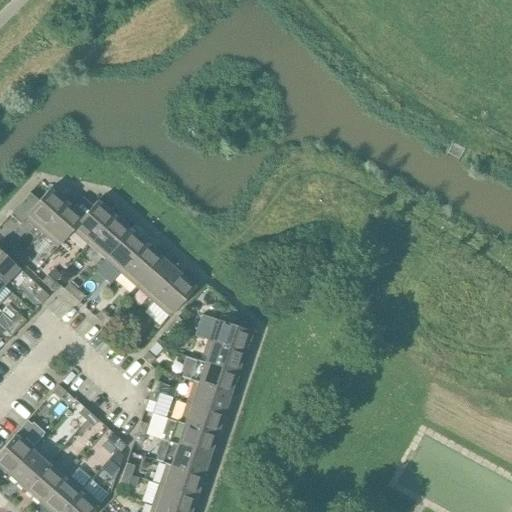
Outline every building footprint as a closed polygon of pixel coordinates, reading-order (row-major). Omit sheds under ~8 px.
[(29,193),(10,216),(20,225),(25,219),(41,232),(66,204),(49,189),(39,201),(29,193)] [(41,232),(57,247),(97,202),(97,201),(91,208),(81,198),(72,209),(66,204),(41,232)] [(88,245),(113,216),(97,202),(57,247),(58,247),(72,231),(88,245)] [(130,230),(113,216),(88,245),(104,259),(130,230)] [(104,259),(120,273),(146,245),(130,230),(104,259)] [(120,273),(137,288),(162,259),(146,245),(120,273)] [(17,259),(23,253),(15,246),(10,252),(17,259)] [(18,269),(0,251),(0,282),(3,285),(18,269)] [(23,253),(17,259),(25,266),(30,260),(23,253)] [(178,273),(162,259),(137,288),(153,302),(178,273)] [(42,282),(49,288),(55,282),(60,276),(53,269),(42,282)] [(195,288),(178,273),(153,302),(170,317),(195,288)] [(94,283),(103,291),(111,282),(102,274),(94,283)] [(71,297),(77,290),(69,284),(64,290),(71,297)] [(48,296),(41,290),(33,298),(40,305),(48,296)] [(77,290),(71,297),(79,303),(84,297),(77,290)] [(104,325),(109,319),(102,312),(96,318),(104,325)] [(11,322),(18,329),(26,321),(19,314),(11,322)] [(202,315),(195,337),(208,341),(244,353),(251,332),(202,315)] [(171,325),(177,331),(184,323),(178,317),(171,325)] [(109,319),(104,325),(111,332),(117,325),(109,319)] [(18,329),(11,322),(4,330),(11,337),(18,329)] [(177,331),(171,325),(164,332),(171,338),(177,331)] [(135,341),(129,348),(137,354),(142,348),(135,341)] [(237,373),(244,353),(208,341),(201,361),(237,373)] [(154,359),(147,352),(141,358),(149,365),(154,359)] [(237,373),(201,361),(188,357),(181,378),(194,382),(230,394),(237,373)] [(151,390),(159,393),(162,384),(154,381),(151,390)] [(194,382),(187,402),(223,414),(230,394),(194,382)] [(60,399),(66,392),(58,386),(52,392),(60,399)] [(159,393),(151,390),(148,400),(156,403),(159,393)] [(187,402),(180,423),(216,435),(223,414),(187,402)] [(86,421),(91,415),(83,408),(78,414),(86,421)] [(91,415),(86,421),(93,427),(98,421),(91,415)] [(161,440),(191,450),(209,456),(216,435),(180,423),(167,418),(161,435),(163,436),(161,440)] [(0,467),(9,475),(34,447),(45,435),(32,423),(31,425),(26,421),(17,432),(0,451),(0,467)] [(137,432),(145,434),(148,425),(140,422),(137,432)] [(113,445),(118,439),(111,432),(105,438),(113,445)] [(145,434),(137,432),(134,441),(142,444),(145,434)] [(118,439),(113,445),(120,452),(126,445),(118,439)] [(191,450),(161,440),(159,440),(154,455),(156,456),(155,461),(166,464),(202,476),(209,456),(191,450)] [(34,447),(9,475),(25,490),(50,461),(34,447)] [(108,461),(118,470),(122,456),(118,450),(108,461)] [(25,490),(41,504),(66,476),(50,461),(25,490)] [(123,473),(131,476),(134,466),(126,464),(123,473)] [(166,464),(159,485),(196,497),(202,476),(166,464)] [(131,476),(123,473),(120,483),(132,487),(135,478),(131,477),(131,476)] [(41,504),(50,511),(63,511),(83,490),(66,476),(41,504)] [(172,511),(190,511),(191,510),(196,497),(159,485),(152,505),(172,511)] [(83,490),(63,511),(92,511),(99,505),(83,490)]
